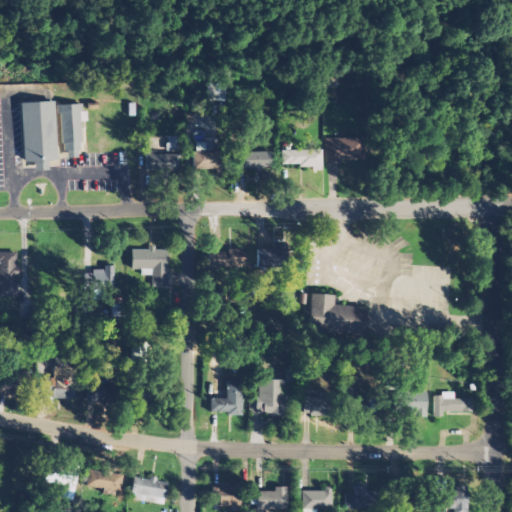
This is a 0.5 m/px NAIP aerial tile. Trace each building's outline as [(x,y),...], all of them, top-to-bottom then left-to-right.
[(208,84),(207,101),(226,102),(226,85),(208,84)] [(56,102),(20,103),(22,162),(58,161),(56,102)] [(83,150),(82,122),(86,122),(86,104),(61,105),(63,150),(83,150)] [(179,137),(165,136),(164,150),(178,151),(179,137)] [(325,162),(361,161),(360,138),(325,139),(325,162)] [(225,170),(225,139),(205,139),(205,141),(194,141),(194,170),(225,170)] [(280,166),(310,165),(310,171),(320,171),(320,150),(279,150),(280,166)] [(178,171),(179,153),(147,152),(146,171),(178,171)] [(271,152),(235,152),(235,170),(271,169),(271,152)] [(206,253),(207,268),(244,267),(244,243),(221,244),(222,253),(206,253)] [(286,268),(286,243),(274,243),(274,250),(255,249),(255,267),(286,268)] [(167,248),(131,248),(131,270),(140,270),(140,276),(151,276),(151,287),(167,287),(167,248)] [(0,297),(18,297),(18,253),(0,253),(0,297)] [(114,290),(114,266),(103,266),(103,270),(91,269),(90,290),(114,290)] [(334,305),(335,296),(310,294),(307,329),(353,332),(354,322),(362,323),(363,307),(334,305)] [(147,342),(131,342),(130,366),(146,366),(147,342)] [(0,373),(0,381),(0,391),(15,392),(26,392),(26,374),(0,373)] [(73,400),(74,379),(44,379),(44,400),(73,400)] [(283,380),(255,380),(256,416),(283,415),(283,380)] [(241,414),(241,382),(226,382),(226,399),(209,399),(209,414),(241,414)] [(88,384),(88,401),(118,402),(118,385),(88,384)] [(129,388),(130,406),(167,405),(167,386),(129,388)] [(321,392),(321,397),(300,398),(301,416),(332,415),(330,391),(321,392)] [(425,392),(394,393),(395,417),(425,416),(425,392)] [(433,417),(442,417),(442,413),(472,412),(471,398),(453,398),(453,394),(433,394),(433,417)] [(357,413),(357,400),(344,400),(344,413),(357,413)] [(44,483),(63,486),(61,500),(72,501),(79,464),(63,461),(62,467),(48,464),(44,483)] [(164,504),(167,482),(157,481),(157,479),(132,477),(130,500),(164,504)] [(215,509),(239,508),(239,496),(232,497),(232,486),(214,487),(215,509)] [(365,492),(365,486),(353,486),(353,495),(345,495),(344,508),(378,509),(378,492),(365,492)] [(255,492),(255,511),(287,510),(287,487),(274,487),(274,492),(255,492)] [(332,510),(332,487),(323,487),(323,491),(302,492),(302,510),(332,510)] [(389,501),(389,510),(409,509),(408,494),(397,495),(397,501),(389,501)]
